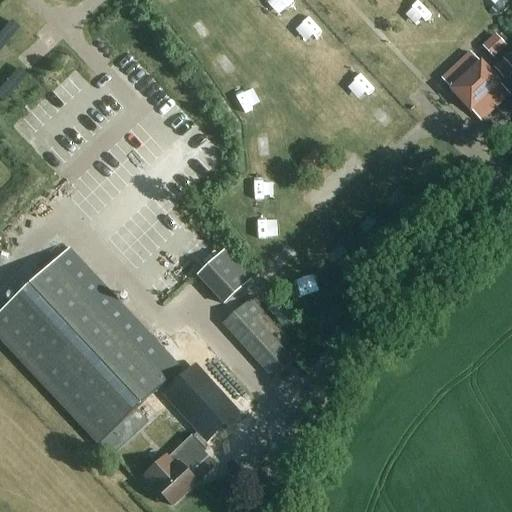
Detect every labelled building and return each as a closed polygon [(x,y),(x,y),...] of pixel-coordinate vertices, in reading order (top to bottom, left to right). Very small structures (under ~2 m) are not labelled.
[(284,0),(263,0),(280,17),(291,6),(284,0)] [(169,27),(183,24),(181,11),(167,14),(169,27)] [(194,18),(175,32),(189,51),(208,37),(194,18)] [(113,88),(136,65),(125,53),(101,76),(113,88)] [(471,53),(442,81),(480,122),(509,95),(471,53)] [(353,74),(343,81),(355,99),(366,92),(353,74)] [(100,77),(89,87),(100,99),(111,89),(100,77)] [(78,108),(88,95),(70,81),(60,94),(78,108)] [(244,87),(223,96),(233,118),(253,109),(244,87)] [(362,115),(381,130),(395,114),(376,98),(362,115)] [(261,139),(241,140),(242,156),(262,155),(261,139)] [(173,169),(172,151),(156,152),(157,170),(173,169)] [(303,174),(318,165),(309,151),(295,160),(303,174)] [(415,189),(428,177),(413,161),(401,173),(415,189)] [(114,185),(135,208),(159,186),(139,163),(114,185)] [(385,192),(372,203),(385,217),(397,205),(385,192)] [(203,257),(168,223),(116,276),(152,310),(203,257)] [(0,316),(0,337),(101,444),(112,434),(136,411),(146,402),(147,403),(165,423),(186,446),(177,454),(171,459),(168,456),(144,478),(173,508),(185,497),(198,485),(196,482),(192,478),(189,475),(208,457),(204,453),(254,406),(229,378),(202,348),(201,347),(180,366),(167,353),(163,348),(165,346),(168,343),(156,330),(150,335),(71,250),(0,316)] [(293,362),(255,320),(263,313),(252,300),(244,307),(224,325),(274,380),(291,365),(293,362)] [(112,455),(123,445),(112,434),(101,444),(112,455)]
